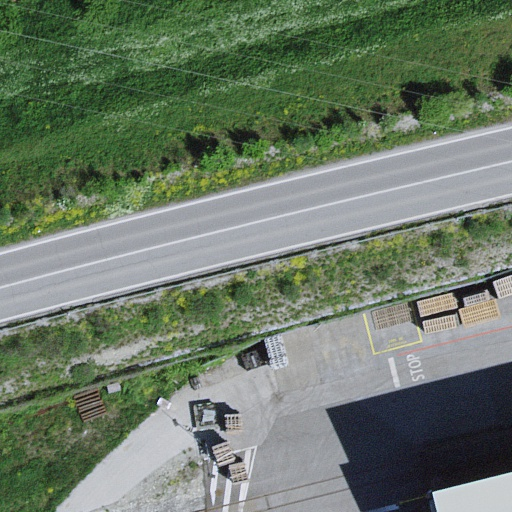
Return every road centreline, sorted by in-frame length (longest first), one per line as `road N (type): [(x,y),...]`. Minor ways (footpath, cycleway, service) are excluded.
road 1 (motorway): [(511,57),(0,199)]
road 2 (motorway): [(0,377),(511,246)]
road 3 (primary): [(0,289),(511,160)]
